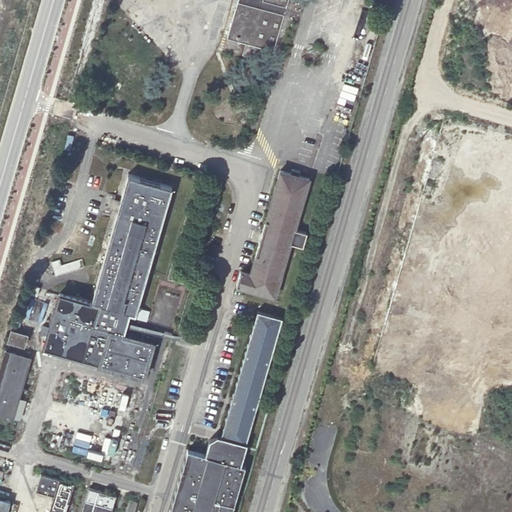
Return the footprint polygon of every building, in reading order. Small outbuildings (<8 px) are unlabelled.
[(240,0),(229,38),(245,42),(275,51),(290,0),(240,0)] [(364,81),(381,26),(352,17),(335,72),(353,78),(364,81)] [(275,51),(245,42),(242,54),(272,63),(275,51)] [(364,81),(353,78),(346,100),(358,103),(364,81)] [(290,176),(278,174),(246,282),(236,279),(233,289),(273,301),(289,245),(301,248),(304,234),(294,231),(308,182),(298,179),(299,174),(291,171),(290,176)] [(176,192),(133,180),(95,307),(61,297),(45,349),(84,360),(91,334),(109,339),(101,365),(143,377),(153,343),(123,335),(129,316),(139,319),(176,192)] [(51,219),(61,222),(65,208),(55,205),(51,219)] [(57,257),(50,259),(54,273),(72,268),(70,260),(59,263),(57,257)] [(256,310),(219,435),(244,443),(281,317),(256,310)] [(24,333),(8,328),(5,340),(21,344),(24,333)] [(184,333),(176,330),(143,439),(152,441),(184,333)] [(28,356),(2,349),(0,354),(0,413),(10,417),(28,356)] [(64,436),(58,435),(56,440),(48,438),(46,444),(61,449),(64,436)] [(244,443),(219,435),(217,435),(209,439),(206,449),(189,444),(168,511),(230,511),(245,460),(242,460),(247,444),(244,443)] [(62,511),(71,483),(38,474),(33,489),(52,494),(46,511),(62,511)] [(107,511),(112,496),(86,488),(78,511),(107,511)] [(130,511),(133,502),(127,500),(123,511),(130,511)]
